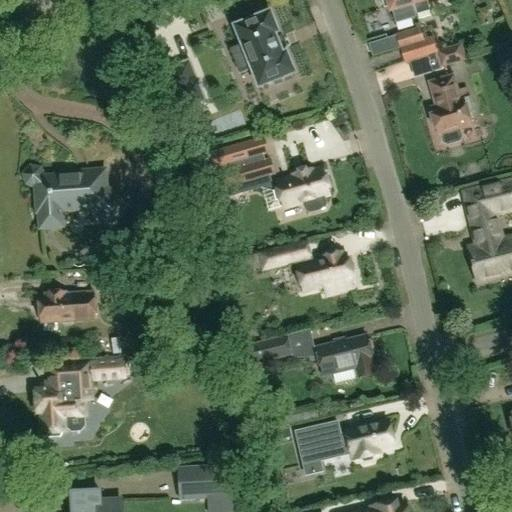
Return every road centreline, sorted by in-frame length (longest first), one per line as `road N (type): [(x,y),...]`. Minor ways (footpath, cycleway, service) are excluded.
road 1 (residential): [(434,362),(394,200),(326,0)]
road 2 (residential): [(470,511),(434,362)]
